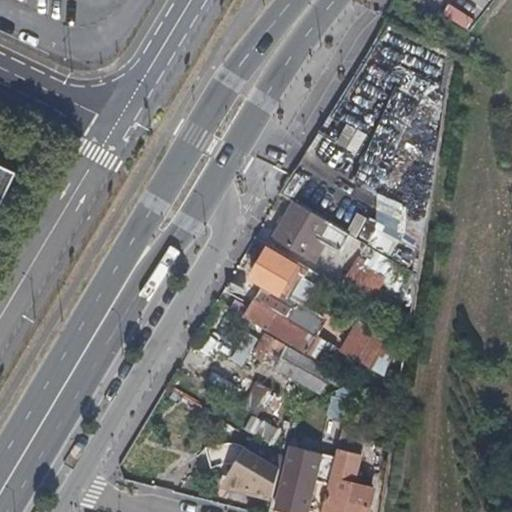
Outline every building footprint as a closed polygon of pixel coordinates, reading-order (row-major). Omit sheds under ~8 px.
[(427,216),(447,51),(422,48),(381,27),(334,118),(331,141),(358,155),(360,150),(357,183),(377,193),(372,232),(384,238),(393,239),(398,229),(411,230),(418,234),(427,216)] [(0,209),(17,174),(0,165),(0,209)] [(352,236),(295,202),(275,236),(318,261),(328,244),(343,253),(352,236)] [(362,255),(368,246),(352,236),(343,253),(359,261),(362,255)] [(372,260),(377,251),(368,246),(362,255),(372,260)] [(320,275),(296,261),(294,265),(268,249),(246,284),(278,303),(275,308),(251,294),(238,314),(305,354),(317,334),(294,320),(320,275)] [(392,280),(359,261),(351,275),(377,290),(384,294),(392,280)] [(377,290),(351,275),(342,289),(368,304),(377,290)] [(388,305),(381,300),(384,294),(377,290),(368,304),(384,313),(388,305)] [(383,372),(394,341),(350,324),(338,355),(383,372)] [(243,365),(256,337),(242,331),(229,359),(243,365)] [(329,374),(266,336),(254,356),(318,393),(329,374)] [(275,395),(256,384),(242,409),(254,417),(260,420),(275,395)] [(260,420),(254,417),(248,429),(271,443),(278,431),(260,420)] [(276,496),(283,467),(246,445),(229,475),(233,486),(276,496)] [(363,488),(363,483),(357,482),(362,456),(353,454),(337,451),(322,511),(365,511),(371,491),(363,488)] [(309,511),(317,481),(287,474),(278,509),(291,511),(309,511)]
